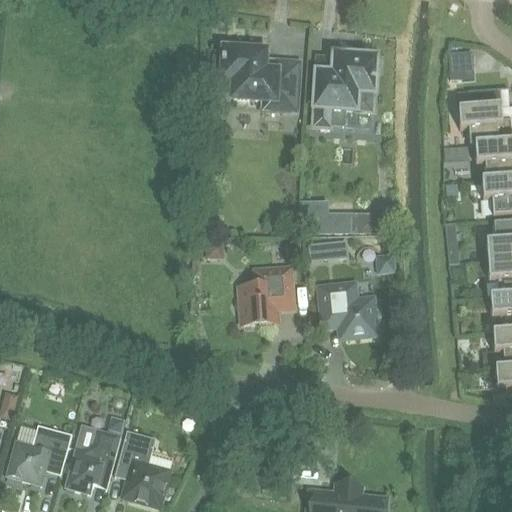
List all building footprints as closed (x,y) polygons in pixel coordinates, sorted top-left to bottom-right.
[(265,55),(251,54),(224,52),(223,62),(222,62),(222,64),(216,63),(214,93),(233,94),(232,102),(283,105),(282,114),(295,115),(298,71),(278,69),(278,66),(265,65),(265,55)] [(470,56),(448,57),(450,81),(471,80),(470,56)] [(317,68),(313,131),(330,132),(344,133),(344,131),(369,132),(370,115),(372,116),(373,97),(374,97),(375,71),(379,71),(379,59),(367,58),(366,61),(349,60),(334,59),(334,63),(333,69),(317,68)] [(469,113),(458,113),(460,134),(468,133),(470,149),(511,146),(511,141),(511,123),(502,124),(501,110),(500,94),(509,94),(508,92),(468,95),(469,113)] [(511,146),(470,149),(470,150),(475,150),(476,169),(485,168),(486,183),(481,184),(482,185),(511,182),(511,146)] [(511,182),(482,185),(483,204),(492,203),(493,221),(511,219),(511,182)] [(353,221),(353,242),(386,241),(385,220),(353,221)] [(495,246),(486,246),(487,266),(511,263),(511,226),(493,228),(495,246)] [(455,229),(445,230),(449,269),(459,268),(455,229)] [(299,245),(286,246),(287,262),(300,261),(299,245)] [(393,259),(381,260),(383,276),(394,275),(393,259)] [(511,263),(487,266),(489,285),(498,284),(499,300),(490,301),(511,299),(511,263)] [(240,316),(241,329),(279,327),(278,314),(294,313),(291,271),(259,273),(260,290),(238,291),(239,301),(236,305),(235,309),(237,313),(240,316)] [(318,291),(322,333),(347,330),(349,342),(377,339),(376,329),(378,327),(378,325),(379,323),(379,320),(378,318),(377,316),(376,314),(375,312),(374,302),(352,304),(350,288),(318,291)] [(511,299),(490,301),(491,321),(500,320),(501,336),(493,336),(493,337),(511,335),(511,299)] [(511,335),(493,337),(494,357),(503,356),(504,372),(495,372),(495,373),(511,372),(511,335)] [(511,372),(495,373),(497,393),(505,392),(506,402),(511,403),(511,372)] [(21,396),(9,392),(2,417),(15,420),(21,396)] [(123,422),(113,419),(109,433),(119,435),(123,422)] [(32,450),(16,446),(6,480),(41,490),(45,476),(60,480),(72,439),(38,430),(32,450)] [(76,453),(65,492),(91,498),(93,490),(106,494),(121,441),(98,435),(82,430),(76,453)] [(154,450),(125,442),(117,472),(129,475),(122,502),(159,511),(169,475),(149,469),(154,450)] [(293,481),(294,466),(270,464),(268,479),(293,481)] [(310,495),(309,505),(308,511),(384,511),(385,503),(360,500),(360,492),(336,489),(336,498),(310,495)]
